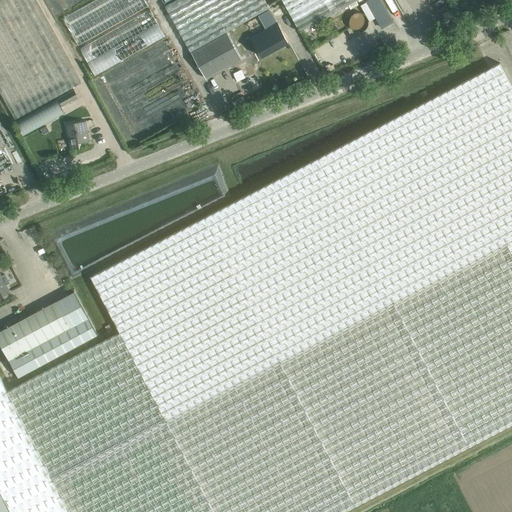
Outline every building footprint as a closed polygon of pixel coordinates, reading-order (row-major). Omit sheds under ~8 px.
[(0,0),(0,90),(16,119),(81,83),(34,0),(0,0)] [(147,0),(93,0),(63,15),(76,43),(151,7),(147,0)] [(191,52),(227,32),(270,8),(265,0),(177,0),(166,6),(191,52)] [(356,0),(282,0),(300,31),(356,0)] [(382,27),(392,21),(380,0),(369,0),(367,1),(382,27)] [(80,46),(95,74),(167,36),(152,8),(80,46)] [(288,42),(277,22),(251,37),(262,57),(288,42)] [(227,32),(191,52),(206,78),(242,59),(227,32)] [(0,376),(0,487),(12,511),(342,511),(469,446),(511,423),(511,85),(500,63),(318,157),(91,276),(120,332),(8,391),(0,376)] [(238,80),(246,77),(243,69),(235,72),(238,80)] [(74,89),(58,98),(63,106),(78,97),(74,89)] [(89,141),(88,131),(86,120),(66,124),(71,149),(80,147),(79,142),(89,141)] [(46,125),(41,128),(44,135),(49,132),(46,125)] [(0,292),(2,296),(10,292),(0,273),(0,292)] [(98,334),(74,291),(57,300),(0,330),(0,342),(9,360),(18,376),(98,334)] [(12,511),(0,487),(0,511),(12,511)]
